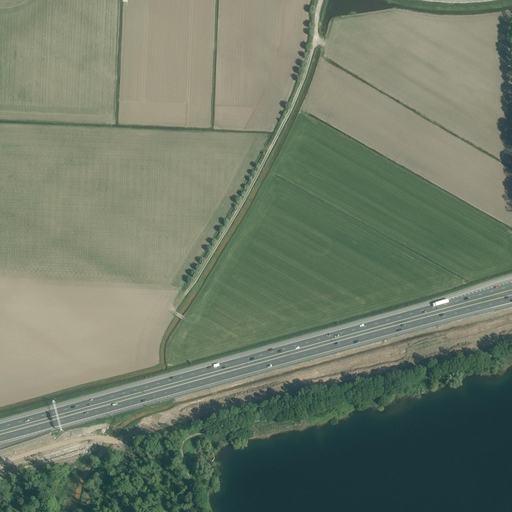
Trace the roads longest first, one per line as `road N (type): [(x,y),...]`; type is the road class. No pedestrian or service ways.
road 1 (motorway): [(511,286),(0,426)]
road 2 (track): [(183,318),(173,311),(291,105),(321,0)]
road 3 (motorway): [(0,438),(284,360)]
road 4 (motorway): [(284,360),(511,298)]
road 5 (motorway): [(284,360),(511,314)]
